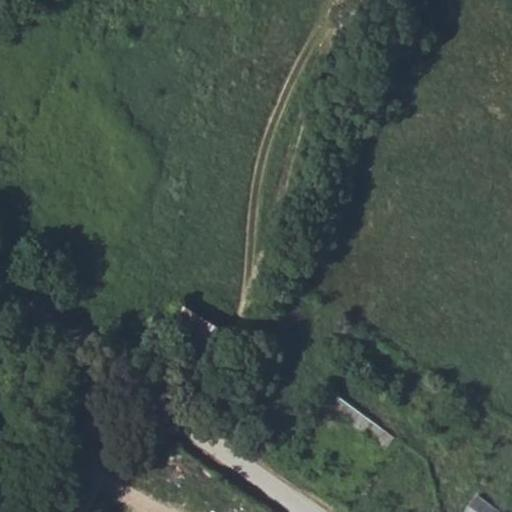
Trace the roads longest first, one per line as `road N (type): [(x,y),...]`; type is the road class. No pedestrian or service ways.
road 1 (unclassified): [(164,413),(0,295)]
road 2 (unclassified): [(305,511),(164,413)]
road 3 (residential): [(145,441),(250,511)]
